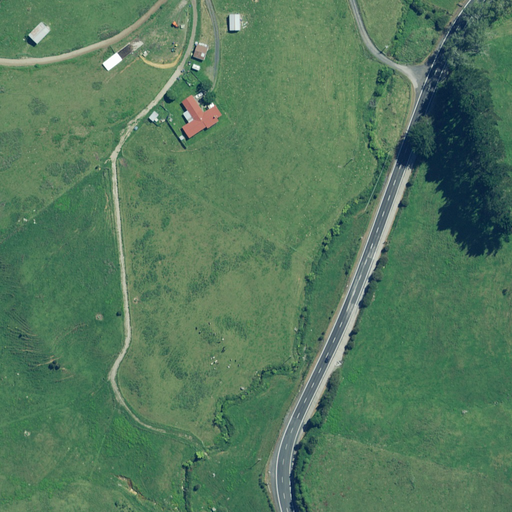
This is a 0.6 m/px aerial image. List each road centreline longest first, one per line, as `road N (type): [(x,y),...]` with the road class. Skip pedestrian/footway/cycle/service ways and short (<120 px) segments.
road 1 (primary): [(287,511),(284,456),(292,427),(360,274),(431,75),(476,0)]
road 2 (track): [(150,0),(66,53),(0,54)]
